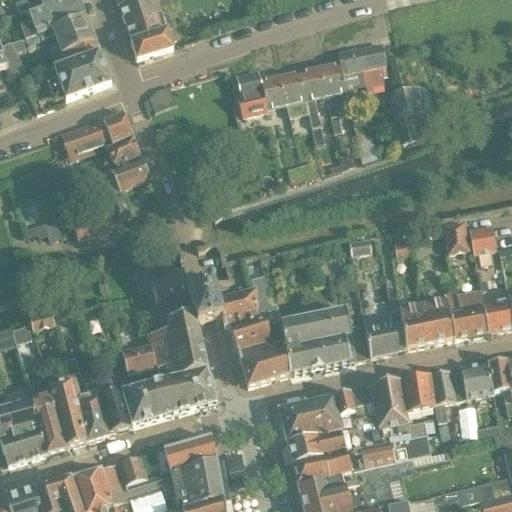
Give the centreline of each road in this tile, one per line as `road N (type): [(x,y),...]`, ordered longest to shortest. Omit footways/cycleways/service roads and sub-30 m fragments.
road 1 (unclassified): [(239,413),(127,90)]
road 2 (unclassified): [(400,0),(303,24),(127,90)]
road 3 (unclassified): [(239,413),(511,350)]
road 4 (unclassified): [(239,413),(0,489)]
road 5 (unclassified): [(0,141),(127,90)]
